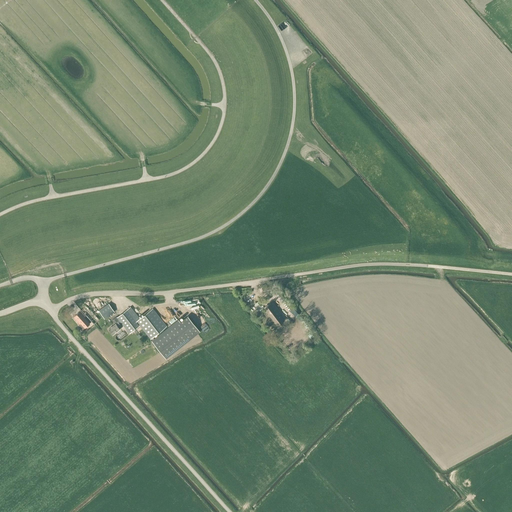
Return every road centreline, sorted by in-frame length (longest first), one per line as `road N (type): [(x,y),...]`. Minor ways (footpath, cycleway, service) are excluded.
road 1 (unclassified): [(407,264),(93,294),(50,310)]
road 2 (unclassified): [(229,511),(50,310)]
